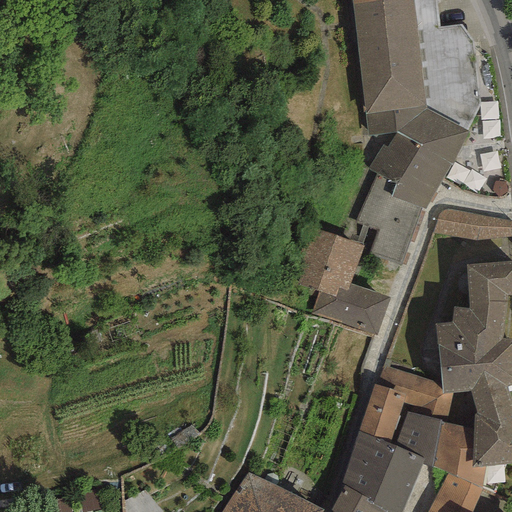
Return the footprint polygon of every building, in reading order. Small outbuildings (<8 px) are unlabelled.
[(350,0),(363,115),(425,105),(424,109),(467,131),(478,103),(472,42),(460,26),(439,29),(435,0),(350,0)] [(425,105),(363,115),(366,135),(397,132),(387,148),(381,145),(367,170),(377,175),(355,223),(377,229),(368,254),(399,264),(420,205),(425,208),(467,131),(424,109),(425,105)] [(437,215),(432,233),(476,242),(511,237),(511,221),(446,210),(442,211),(437,215)] [(317,291),(309,314),(375,337),(389,298),(348,283),(361,246),(315,230),(296,283),(317,291)] [(511,261),(465,265),(469,307),(453,306),(451,323),(434,324),(440,383),(441,394),(451,393),(469,391),(476,414),(474,414),(473,431),(471,467),(484,466),(511,463),(511,405),(506,386),(511,385),(511,339),(500,340),(506,295),(511,294),(511,261)] [(382,366),(375,385),(404,394),(402,403),(412,406),(409,412),(442,423),(446,424),(451,393),(441,394),(440,383),(382,366)] [(375,385),(373,384),(357,432),(388,445),(402,403),(404,394),(375,385)] [(442,423),(409,412),(406,411),(394,447),(422,459),(421,464),(432,466),(442,423)] [(481,489),(484,466),(471,467),(473,431),(446,424),(442,423),(432,466),(446,475),(481,489)] [(343,486),(386,511),(401,511),(421,464),(422,459),(394,447),(388,445),(357,432),(340,484),(343,486)] [(247,474),(222,511),(321,511),(323,509),(247,474)] [(471,511),(481,489),(446,475),(426,511),(471,511)] [(386,511),(343,486),(330,511),(386,511)]
